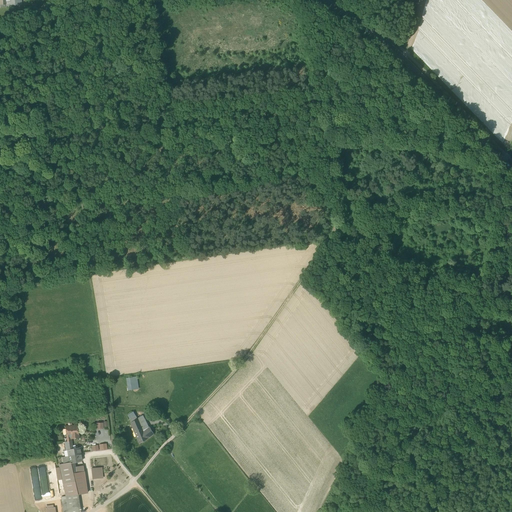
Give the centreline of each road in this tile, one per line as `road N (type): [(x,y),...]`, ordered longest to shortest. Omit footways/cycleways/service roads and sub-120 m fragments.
road 1 (track): [(159,511),(134,480),(237,366),(335,226),(299,0)]
road 2 (track): [(91,275),(55,0)]
road 3 (tertiary): [(317,0),(401,58),(511,171)]
road 4 (track): [(511,317),(423,511)]
road 5 (track): [(91,275),(115,458)]
